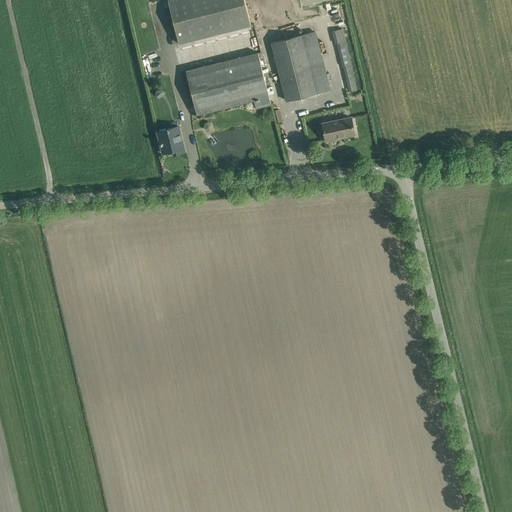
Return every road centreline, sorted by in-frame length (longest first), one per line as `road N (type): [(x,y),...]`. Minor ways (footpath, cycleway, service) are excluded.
road 1 (unclassified): [(483,511),(401,168)]
road 2 (unclassified): [(53,201),(401,168)]
road 3 (unknown): [(199,187),(168,63),(253,41)]
road 4 (unclassified): [(53,201),(7,0)]
